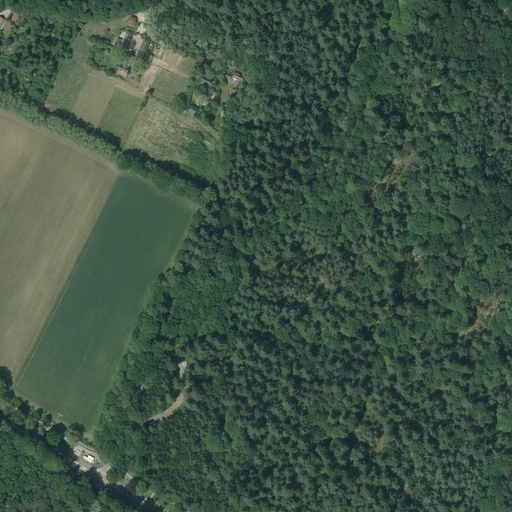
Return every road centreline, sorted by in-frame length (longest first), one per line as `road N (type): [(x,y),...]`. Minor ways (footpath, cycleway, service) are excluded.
road 1 (unclassified): [(98,481),(167,309),(302,196),(401,0)]
road 2 (track): [(511,283),(487,256),(446,321),(366,357),(293,490)]
road 3 (track): [(293,490),(262,500),(218,412),(190,403)]
